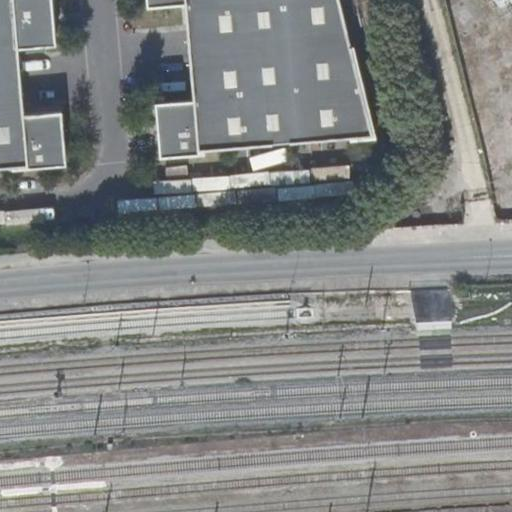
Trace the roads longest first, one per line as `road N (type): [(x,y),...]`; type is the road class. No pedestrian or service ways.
road 1 (tertiary): [(0,286),(489,256)]
road 2 (unclassified): [(430,0),(489,256)]
